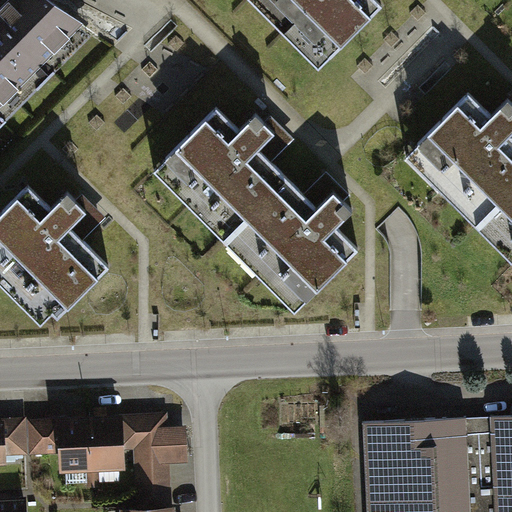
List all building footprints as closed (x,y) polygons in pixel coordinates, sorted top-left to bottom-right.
[(81,23),(48,0),(11,0),(0,12),(0,119),(4,123),(7,119),(0,112),(0,104),(27,76),(39,88),(52,74),(41,64),(81,23)] [(275,0),(331,56),(382,5),(377,0),(275,0)] [(470,92),(418,143),(489,214),(511,190),(511,135),(510,134),(511,131),(511,100),(509,98),(492,114),(470,92)] [(218,107),(166,158),(237,228),(288,177),(258,148),(275,131),(257,113),(240,129),(218,107)] [(318,207),(288,177),(237,228),(307,299),(359,248),(336,225),(353,208),(334,190),(318,207)] [(51,207),(29,185),(0,213),(0,257),(58,316),(110,266),(70,226),(86,209),(68,191),(51,207)] [(511,190),(489,214),(511,236),(511,190)] [(511,511),(511,410),(365,416),(368,511),(511,511)] [(170,411),(135,414),(136,460),(139,511),(176,509),(169,461),(188,461),(184,418),(172,419),(170,411)] [(135,414),(85,417),(89,475),(122,474),(124,462),(136,460),(135,414)] [(85,417),(29,420),(31,458),(56,457),(55,475),(89,475),(85,417)] [(29,420),(0,421),(0,467),(8,467),(8,459),(31,458),(29,420)] [(30,511),(30,499),(0,500),(0,511),(30,511)]
